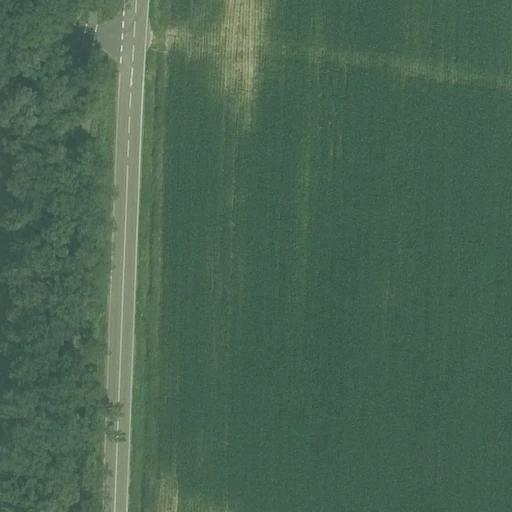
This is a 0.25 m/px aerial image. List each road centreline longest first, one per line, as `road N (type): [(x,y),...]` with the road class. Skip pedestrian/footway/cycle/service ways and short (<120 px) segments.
road 1 (secondary): [(135,39),(113,511)]
road 2 (unclassified): [(0,28),(135,39)]
